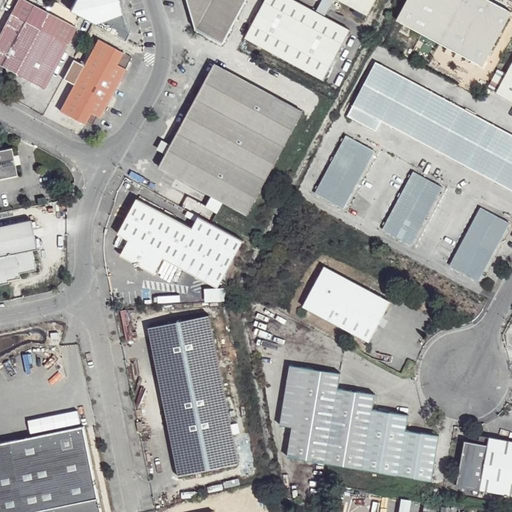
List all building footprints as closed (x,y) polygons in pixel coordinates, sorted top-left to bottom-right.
[(78,24),(31,0),(20,0),(0,38),(0,60),(47,83),(78,24)] [(56,0),(126,38),(128,30),(131,26),(127,14),(122,0),(56,0)] [(243,0),(186,0),(192,27),(221,43),(243,0)] [(375,0),(320,0),(318,6),(303,0),(264,0),(243,39),(324,79),(353,24),(328,11),(332,0),(340,0),(369,12),(375,0)] [(511,7),(497,0),(406,0),(398,17),(482,64),(511,7)] [(124,47),(98,35),(85,61),(74,57),(63,77),(73,85),(62,108),(60,114),(84,125),(86,118),(92,124),(97,113),(101,114),(127,67),(127,64),(132,54),(123,50),(124,47)] [(213,57),(160,163),(211,194),(207,206),(218,212),(224,203),(226,200),(248,211),(299,118),(304,107),(213,57)] [(511,58),(497,88),(511,98),(511,58)] [(511,131),(376,61),(348,114),(377,131),(383,121),(511,192),(511,131)] [(376,148),(347,133),(314,192),(345,209),(376,148)] [(12,146),(0,147),(0,180),(19,176),(13,155),(12,146)] [(443,185),(413,168),(382,230),(412,245),(443,185)] [(193,226),(136,198),(118,233),(128,238),(120,255),(134,262),(135,266),(141,265),(155,274),(163,258),(219,285),(244,241),(199,217),(193,226)] [(511,220),(480,203),(466,229),(449,264),(480,280),(511,220)] [(0,283),(21,279),(19,274),(35,270),(31,250),(36,249),(31,221),(0,226),(0,283)] [(392,298),(327,264),(305,305),(371,341),(378,326),(385,314),(392,298)] [(208,308),(148,323),(178,473),(243,461),(208,308)] [(339,370),(290,365),(281,424),(292,426),(288,456),(431,480),(441,431),(407,426),(410,413),(374,405),(377,392),(340,384),(339,370)] [(104,511),(86,421),(0,437),(0,511),(104,511)] [(489,440),(466,438),(458,486),(511,493),(511,435),(490,432),(489,440)]
